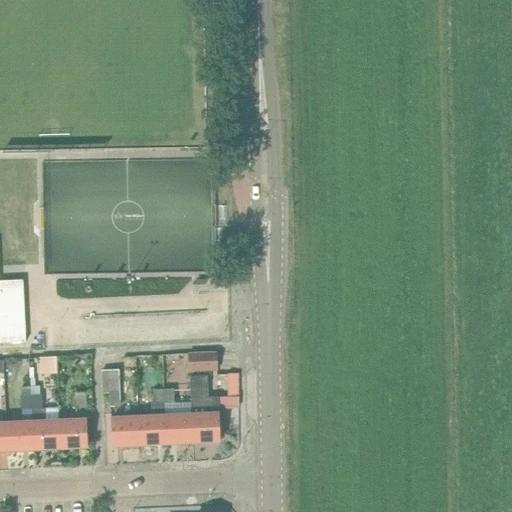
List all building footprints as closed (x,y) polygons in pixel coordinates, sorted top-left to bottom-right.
[(0,342),(25,342),(23,288),(23,280),(0,280),(0,342)] [(190,371),(197,371),(217,370),(216,353),(189,354),(190,371)] [(120,368),(104,369),(105,392),(111,392),(112,404),(122,403),(120,368)] [(156,389),(156,417),(138,418),(139,444),(166,443),(164,389),(163,370),(146,371),(147,389),(156,389)] [(191,416),(193,442),(220,441),(218,397),(208,398),(207,376),(190,377),(191,416)] [(40,386),(31,386),(31,388),(31,396),(41,396),(40,386)] [(175,389),(164,389),(166,443),(193,442),(191,416),(176,416),(175,389)] [(86,394),(75,394),(76,410),(86,410),(86,394)] [(31,396),(21,397),(22,411),(32,410),(31,396)] [(32,410),(41,410),(41,396),(31,396),(32,410)] [(139,444),(138,418),(111,419),(112,445),(139,444)] [(86,420),(59,421),(61,448),(87,446),(86,420)] [(59,421),(32,423),(34,449),(61,448),(59,421)] [(34,449),(32,423),(5,424),(7,450),(34,449)]
